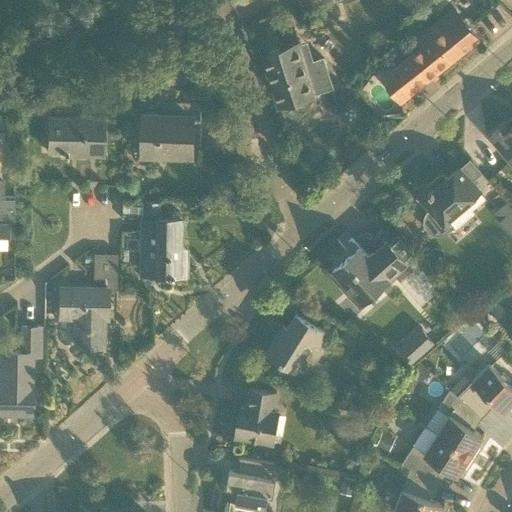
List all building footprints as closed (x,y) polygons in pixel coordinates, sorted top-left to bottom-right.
[(435,37),(423,47),(383,78),(402,102),(479,40),(463,20),(450,30),(447,27),(444,30),(440,27),(434,33),(435,37)] [(299,44),(263,55),(279,107),(316,96),(299,44)] [(160,114),(143,114),(142,157),(158,157),(158,153),(172,153),(172,156),(194,156),(195,121),(159,120),(160,114)] [(49,122),(49,152),(65,152),(65,157),(67,157),(67,152),(87,152),(87,155),(103,156),(103,119),(64,119),(64,122),(49,122)] [(511,119),(489,138),(511,164),(511,119)] [(449,220),(481,193),(460,168),(447,179),(443,174),(418,194),(431,210),(427,213),(424,218),(424,224),(426,229),(429,233),(434,235),(440,236),(445,234),(454,227),(449,220)] [(0,209),(15,210),(14,199),(3,199),(3,182),(0,181),(0,209)] [(179,247),(179,224),(159,223),(160,202),(123,202),(123,213),(142,214),(141,233),(146,233),(146,251),(141,250),(140,274),(167,275),(167,277),(173,277),(173,275),(186,275),(186,257),(180,257),(181,247),(179,247)] [(511,209),(506,203),(493,214),(511,236),(511,209)] [(0,223),(15,223),(15,210),(0,209),(0,223)] [(0,238),(15,239),(15,223),(0,223),(0,238)] [(389,280),(408,264),(388,242),(369,258),(360,248),(333,271),(344,284),(341,287),(360,308),(390,281),(389,280)] [(85,263),(94,263),(94,278),(105,279),(104,289),(60,288),(59,318),(75,318),(75,346),(103,347),(103,319),(107,319),(108,290),(117,290),(117,254),(94,254),(94,255),(85,255),(85,263)] [(320,349),(330,333),(297,313),(289,327),(284,325),(266,354),(296,373),(314,345),(320,349)] [(41,327),(22,327),(22,353),(0,353),(0,362),(0,413),(32,414),(33,388),(31,388),(32,357),(41,357),(41,327)] [(354,349),(359,341),(345,332),(340,341),(354,349)] [(419,333),(409,349),(421,357),(432,341),(419,333)] [(490,363),(490,364),(458,396),(473,409),(483,417),(493,408),(489,404),(493,400),(503,411),(501,412),(502,413),(507,408),(509,411),(511,407),(511,384),(510,383),(511,381),(504,373),(502,375),(490,363)] [(412,374),(422,383),(431,373),(420,364),(412,374)] [(242,405),(240,418),(236,436),(274,443),(279,412),(274,411),(278,393),(250,388),(247,406),(242,405)] [(466,420),(473,409),(458,396),(451,389),(438,408),(427,426),(438,433),(437,434),(473,458),(481,446),(478,444),(485,434),(484,433),(483,435),(467,425),(466,420)] [(382,433),(377,446),(390,451),(396,438),(382,433)] [(466,469),(473,458),(437,434),(425,453),(414,446),(401,465),(410,469),(429,477),(437,466),(441,465),(457,475),(456,477),(457,478),(464,467),(466,469)] [(274,496),(277,479),(272,478),(275,464),(244,458),(242,472),(230,470),(227,487),(225,486),(225,487),(238,490),(236,505),(266,511),(269,496),(274,496)] [(443,508),(444,504),(445,501),(444,501),(443,503),(429,498),(431,493),(436,495),(441,482),(429,477),(410,469),(394,511),(444,511),(446,509),(443,508)] [(344,476),(338,497),(353,501),(359,480),(344,476)]
